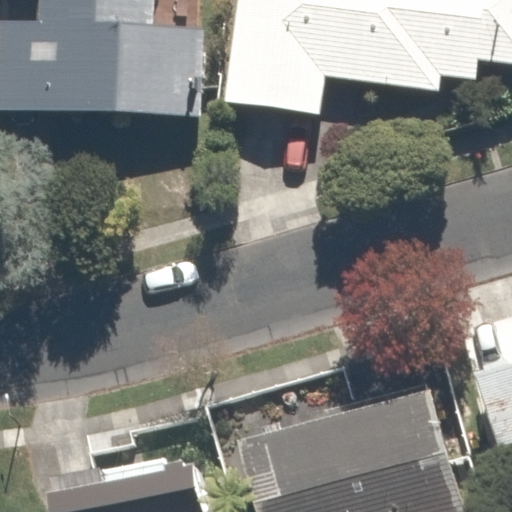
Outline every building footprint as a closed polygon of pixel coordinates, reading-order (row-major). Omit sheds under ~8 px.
[(157,0),(39,0),(38,128),(211,130),(212,30),(157,29),(157,0)] [(511,0),(245,0),(233,104),(315,114),(319,83),(447,98),(451,66),(511,72),(511,0)] [(511,363),(471,371),(493,469),(511,464),(511,363)] [(470,511),(436,375),(260,421),(282,505),(255,511),(470,511)] [(194,511),(180,461),(40,502),(42,511),(194,511)]
